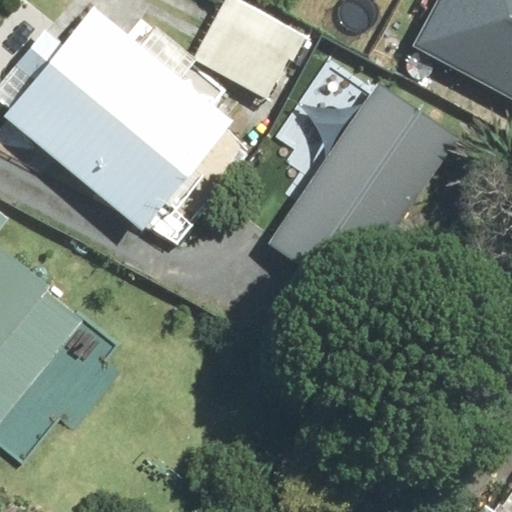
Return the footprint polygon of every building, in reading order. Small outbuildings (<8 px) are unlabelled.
[(315,31),(255,0),(232,0),(203,56),(280,96),(315,31)] [(511,0),(443,0),(421,42),(511,90),(511,0)] [(145,40),(102,4),(72,41),(53,26),(24,62),(43,78),(12,116),(152,231),(178,200),(190,210),(227,164),(217,156),(245,121),(190,76),(205,59),(160,22),(145,40)] [(463,138),(385,82),(272,239),(350,295),(463,138)] [(0,416),(81,332),(89,324),(0,239),(21,217),(0,197),(0,416)] [(117,367),(81,332),(0,416),(0,433),(28,461),(117,367)] [(511,511),(511,500),(510,504),(501,498),(491,511),(511,511)]
